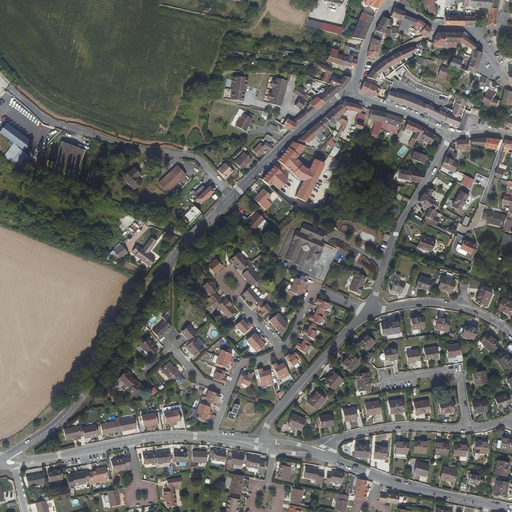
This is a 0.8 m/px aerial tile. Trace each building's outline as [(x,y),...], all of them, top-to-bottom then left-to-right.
[(382,0),(374,0),(374,2),(372,8),(378,9),(382,0)] [(433,0),(424,0),(424,6),(428,6),(428,12),(433,12),(433,15),(437,15),(437,8),(434,8),(433,0)] [(497,0),(490,0),(489,8),(487,25),(495,25),(496,10),(497,0)] [(404,14),(404,12),(394,8),(390,16),(399,19),(398,22),(400,23),(404,14)] [(399,29),(406,31),(408,25),(410,17),(404,14),(400,23),(399,28),(399,29)] [(464,16),(444,16),(444,25),(464,25),(464,16)] [(474,25),(475,16),(464,16),(464,25),(474,25)] [(378,25),(384,28),(384,27),(389,20),(383,17),(378,25)] [(408,25),(413,27),(418,20),(410,17),(408,25)] [(359,19),(351,37),(363,40),(371,23),(365,21),(359,19)] [(418,20),(413,27),(413,28),(419,31),(426,25),(421,21),(418,20)] [(341,29),(321,24),(319,29),(340,34),(341,29)] [(419,31),(424,36),(431,30),(426,25),(419,31)] [(375,35),(374,39),(375,39),(374,40),(372,40),(370,44),(379,46),(381,38),(383,32),(375,30),(373,35),(375,35)] [(443,42),(445,33),(438,32),(437,32),(435,45),(437,45),(436,47),(442,48),(443,42)] [(445,33),(443,42),(458,42),(462,33),(445,33)] [(468,47),(474,51),(471,58),(479,60),(482,51),(462,33),(458,42),(458,43),(468,47)] [(377,52),(379,46),(370,44),(368,51),(377,52)] [(384,61),(377,66),(381,72),(388,68),(395,64),(401,60),(411,55),(411,54),(415,52),(412,47),(398,53),(391,57),(384,61)] [(351,54),(350,54),(349,58),(346,57),(343,66),(349,67),(354,48),(353,48),(351,54)] [(354,48),(349,67),(354,69),(360,51),(354,48)] [(342,56),(336,54),(333,54),(334,50),(332,50),(331,53),(331,54),(329,57),(326,60),(339,65),(342,56)] [(376,59),(377,52),(368,51),(367,57),(376,59)] [(463,58),(467,59),(471,60),(467,70),(473,72),(475,73),(475,72),(479,60),(471,58),(464,56),(463,58)] [(426,60),(418,57),(416,64),(424,66),(426,60)] [(460,66),(462,60),(453,57),(448,67),(458,71),(460,66)] [(320,69),(326,72),(330,74),(332,70),(322,65),(319,64),(317,68),(320,69)] [(372,70),(367,77),(376,79),(385,79),(383,75),(381,72),(377,66),(372,70)] [(437,77),(444,79),(447,69),(441,66),(437,77)] [(330,81),(328,80),(330,74),(326,72),(323,82),(333,86),(341,89),(350,78),(343,76),(339,80),(332,77),(330,81)] [(230,99),(242,101),(244,91),(245,92),(247,78),(232,75),(230,89),(231,90),(230,99)] [(478,80),(474,78),(469,88),(473,90),(478,80)] [(275,79),(268,104),(280,107),(287,83),(275,79)] [(315,85),(309,80),(300,90),(306,94),(315,85)] [(360,90),(366,93),(369,84),(364,81),(360,90)] [(380,89),(369,84),(366,93),(376,97),(380,89)] [(324,102),(341,89),(333,86),(328,89),(322,88),(315,94),(316,97),(324,102)] [(481,100),(485,102),(492,104),(494,99),(496,93),(489,90),(487,93),(485,92),(481,100)] [(297,91),(294,95),(299,98),(295,104),(294,106),(299,108),(303,103),(302,102),(306,97),(297,91)] [(393,102),(396,94),(389,92),(386,99),(393,102)] [(404,96),(396,94),(393,102),(401,104),(415,109),(423,113),(426,105),(419,101),(404,96)] [(472,107),(473,101),(458,96),(450,116),(446,114),(443,122),(449,124),(448,126),(456,129),(466,104),(472,107)] [(324,102),(316,97),(313,100),(308,103),(309,104),(316,109),(324,102)] [(31,110),(22,105),(14,98),(6,108),(17,118),(16,119),(23,123),(31,110)] [(344,103),(338,106),(343,113),(347,110),(350,111),(351,109),(353,104),(347,103),(344,103)] [(308,115),(316,109),(309,104),(303,109),(305,112),(308,115)] [(362,107),(353,104),(351,109),(359,113),(362,107)] [(446,113),(426,105),(423,113),(422,114),(442,123),(443,122),(446,114),(446,113)] [(338,106),(333,110),(339,116),(343,113),(338,106)] [(252,119),(242,114),(244,111),(239,109),(236,115),(240,117),(235,126),(243,130),(247,124),(248,125),(252,119)] [(333,110),(329,113),(335,120),(336,119),(339,122),(341,119),(339,116),(333,110)] [(386,113),(372,110),(368,119),(376,121),(372,133),(378,135),(380,129),(381,127),(386,129),(388,124),(382,123),(386,113)] [(303,113),(291,121),(296,123),(307,116),(303,113)] [(329,113),(322,120),(326,125),(328,127),(335,120),(329,113)] [(396,117),(386,113),(382,123),(388,124),(400,127),(403,119),(396,117)] [(283,125),(290,129),(292,130),(296,123),(291,121),(286,119),(283,125)] [(306,143),(326,125),(322,120),(298,141),(306,143)] [(417,125),(407,121),(405,129),(415,133),(412,138),(418,141),(425,129),(417,125)] [(400,127),(388,124),(386,131),(398,134),(400,127)] [(30,142),(6,125),(0,133),(10,140),(16,144),(24,150),(30,142)] [(430,145),(435,136),(425,129),(418,141),(416,143),(420,146),(423,141),(430,145)] [(331,136),(319,149),(323,151),(327,146),(330,148),(334,143),(332,141),(334,139),(331,136)] [(412,138),(408,145),(414,148),(416,143),(418,141),(412,138)] [(474,139),(472,147),(477,148),(478,144),(485,146),(488,147),(489,138),(488,138),(474,139)] [(503,140),(489,138),(488,147),(499,150),(503,140)] [(16,144),(10,140),(7,144),(13,148),(14,146),(16,144)] [(465,150),(465,148),(471,148),(470,140),(458,141),(457,141),(458,149),(462,149),(462,150),(465,150)] [(85,151),(62,142),(54,163),(47,160),(43,169),(74,181),(85,151)] [(263,145),(259,144),(259,145),(265,148),(269,150),(273,147),(272,146),(269,145),(265,142),(263,145)] [(277,161),(282,165),(287,159),(289,161),(292,157),(301,145),(295,143),(292,142),(277,161)] [(265,148),(259,145),(253,151),(257,155),(265,148)] [(301,145),(292,157),(296,160),(305,149),(307,147),(303,146),(301,145)] [(21,166),(30,158),(14,146),(13,148),(6,158),(11,162),(21,166)] [(335,158),(339,149),(333,146),(329,155),(335,158)] [(453,161),(454,161),(457,155),(449,150),(445,157),(453,161)] [(241,169),(251,159),(243,152),(233,161),(241,169)] [(412,160),(424,164),(426,156),(414,152),(412,160)] [(453,161),(445,157),(443,162),(450,166),(453,161)] [(454,173),(456,169),(450,166),(443,162),(441,167),(454,173)] [(225,178),(229,175),(233,172),(232,171),(225,164),(217,171),(225,178)] [(272,165),(260,178),(276,193),(284,184),(280,180),(284,176),(272,165)] [(186,176),(177,166),(160,184),(168,193),(186,176)] [(499,167),(496,175),(504,178),(505,175),(507,170),(499,167)] [(140,174),(135,168),(131,172),(130,171),(123,178),(135,190),(142,184),(136,178),(140,174)] [(412,171),(400,169),(398,178),(406,179),(410,180),(412,171)] [(412,171),(410,180),(420,182),(425,174),(424,174),(412,171)] [(463,176),(460,183),(470,190),(473,180),(463,176)] [(311,195),(315,185),(309,182),(304,192),(311,195)] [(201,203),(214,192),(209,187),(206,189),(203,186),(196,192),(199,196),(197,198),(201,203)] [(424,205),(427,197),(432,191),(428,187),(418,201),(424,205)] [(270,196),(263,190),(254,200),(261,206),(270,196)] [(479,202),(483,194),(477,191),(473,199),(479,202)] [(510,206),(511,199),(511,197),(509,197),(510,194),(508,193),(509,192),(507,191),(503,204),(510,206)] [(452,206),(460,210),(467,196),(460,192),(452,206)] [(406,197),(404,196),(399,205),(405,209),(412,197),(409,194),(406,197)] [(435,207),(431,205),(433,201),(427,197),(424,205),(429,209),(434,211),(435,207)] [(440,218),(436,217),(438,213),(434,211),(429,209),(425,221),(426,221),(437,226),(440,218)] [(507,220),(508,217),(486,211),(484,216),(489,218),(488,223),(505,227),(507,220)] [(258,227),(265,219),(257,213),(254,217),(251,220),(258,227)] [(322,237),(325,238),(327,234),(303,224),(299,233),(296,231),(293,240),(289,249),(290,249),(286,258),(294,262),(293,263),(303,267),(303,266),(305,261),(313,265),(315,260),(315,259),(313,258),(317,251),(320,252),(320,251),(324,243),(320,242),(322,237)] [(431,252),(435,242),(421,237),(418,247),(431,252)] [(460,254),(464,256),(466,250),(474,252),(477,242),(473,240),(473,242),(465,239),(464,240),(457,238),(454,246),(456,247),(455,250),(457,252),(460,254)] [(138,247),(133,252),(137,255),(136,256),(149,267),(155,261),(147,255),(157,243),(153,239),(142,251),(138,247)] [(112,250),(119,260),(127,254),(121,244),(112,250)] [(315,260),(318,262),(323,252),(320,251),(320,252),(317,251),(313,258),(315,259),(315,260)] [(238,268),(246,261),(238,253),(231,260),(238,268)] [(214,274),(223,267),(216,259),(207,267),(214,274)] [(252,286),(260,279),(251,268),(253,266),(250,263),(243,269),(246,272),(243,275),(252,286)] [(423,288),(428,290),(431,280),(420,277),(416,287),(422,289),(423,288)] [(451,293),(455,282),(442,277),(438,288),(451,293)] [(296,278),(292,285),(306,291),(308,287),(305,286),(306,283),(296,278)] [(363,286),(364,282),(354,278),(349,290),(359,294),(359,293),(362,294),(364,289),(362,288),(363,286)] [(215,293),(218,290),(210,280),(202,287),(211,297),(209,298),(214,303),(219,298),(215,293)] [(400,294),(404,283),(394,280),(390,290),(400,294)] [(305,294),(306,291),(292,285),(289,291),(300,296),(302,292),(305,294)] [(253,306),(260,299),(250,288),(243,294),(253,306)] [(487,306),(493,294),(483,289),(477,302),(487,306)] [(226,299),(222,302),(219,298),(214,303),(212,304),(216,308),(217,306),(229,319),(236,313),(230,307),(232,305),(226,299)] [(511,313),(511,300),(505,298),(500,308),(511,313)] [(324,310),(326,311),(329,305),(317,300),(316,304),(319,305),(316,311),(322,314),(324,310)] [(262,318),(272,309),(267,304),(265,305),(262,302),(257,307),(261,312),(258,314),(262,318)] [(316,311),(313,318),(310,316),(308,320),(320,325),(323,319),(321,318),(322,314),(316,311)] [(281,320),(277,315),(269,321),(272,324),(269,326),(272,329),(281,320)] [(417,319),(417,317),(410,318),(413,333),(418,332),(417,329),(424,328),(423,318),(417,319)] [(438,317),(435,329),(447,331),(449,322),(444,320),(444,319),(438,317)] [(240,327),(238,329),(243,334),(252,326),(249,322),(246,325),(242,320),(237,324),(240,327)] [(286,326),(281,320),(272,329),(274,331),(277,329),(279,332),(286,326)] [(153,331),(159,338),(171,328),(165,321),(153,331)] [(381,325),(382,335),(399,333),(397,321),(391,322),(391,324),(381,325)] [(189,325),(181,333),(188,341),(196,333),(189,325)] [(316,333),(314,332),(316,328),(310,325),(307,331),(304,330),(302,334),(313,339),(316,333)] [(465,326),(462,336),(473,339),(477,329),(471,326),(470,328),(465,326)] [(255,334),(246,341),(251,347),(262,337),(259,334),(257,336),(255,334)] [(483,344),(492,352),(498,345),(494,341),(495,339),(490,335),(489,337),(486,334),(480,341),(483,344)] [(256,352),(264,345),(262,342),(264,340),(262,337),(251,347),(256,352)] [(358,345),(366,352),(374,343),(367,337),(363,341),(362,340),(358,345)] [(147,339),(141,345),(151,356),(158,349),(155,345),(153,347),(150,343),(151,343),(147,339)] [(204,349),(195,339),(185,348),(194,358),(204,349)] [(309,343),(303,339),(300,345),(297,343),(294,347),(305,354),(309,348),(307,347),(309,343)] [(459,354),(458,345),(446,346),(448,358),(454,357),(454,355),(459,354)] [(438,359),(436,348),(424,350),(425,359),(431,359),(432,360),(438,359)] [(396,361),(394,349),(382,351),(383,361),(389,360),(390,361),(396,361)] [(420,358),(418,349),(406,351),(407,362),(414,361),(414,359),(420,358)] [(232,363),(233,360),(230,358),(231,354),(221,350),(218,357),(232,363)] [(295,352),(290,357),(288,354),(284,357),(292,367),(298,362),(296,360),(299,357),(295,352)] [(346,357),(342,362),(350,369),(359,360),(352,354),(348,359),(346,357)] [(504,354),(496,360),(504,371),(511,364),(511,362),(509,358),(508,359),(504,354)] [(231,366),(232,363),(218,357),(215,364),(226,368),(227,365),(231,366)] [(169,362),(161,369),(172,382),(176,378),(180,375),(169,362)] [(279,381),(290,376),(286,369),(283,363),(277,366),(276,363),(271,365),(279,381)] [(257,369),(261,387),(273,385),(270,378),(269,370),(262,372),(262,368),(257,369)] [(225,384),(227,380),(223,378),(226,372),(219,370),(218,373),(216,373),(213,379),(225,384)] [(243,379),(242,380),(249,383),(253,372),(250,371),(249,370),(248,373),(242,370),(239,377),(243,379)] [(474,378),(475,385),(486,383),(484,371),(475,373),(475,378),(474,378)] [(119,379),(130,389),(138,380),(132,376),(131,377),(125,372),(119,379)] [(333,390),(342,380),(333,373),(324,383),(333,390)] [(367,377),(357,378),(359,391),(371,389),(369,382),(368,382),(367,377)] [(213,405),(215,398),(219,400),(220,396),(208,391),(206,398),(208,399),(206,402),(213,405)] [(317,409),(325,400),(316,392),(307,402),(317,409)] [(233,393),(231,398),(237,401),(239,395),(233,393)] [(508,403),(505,394),(495,398),(498,408),(503,406),(503,405),(508,403)] [(402,412),(401,400),(388,402),(390,414),(402,412)] [(454,412),(452,400),(439,403),(441,414),(454,412)] [(486,411),(485,400),(471,401),(473,413),(486,411)] [(428,412),(426,401),(414,403),(415,415),(428,412)] [(380,413),(378,402),(365,404),(367,415),(380,413)] [(211,416),(212,413),(209,411),(210,408),(200,404),(197,410),(211,416)] [(227,418),(233,421),(239,406),(234,404),(231,413),(229,412),(227,418)] [(356,419),(355,409),(343,411),(344,422),(351,421),(351,419),(356,419)] [(177,425),(176,422),(180,421),(178,410),(170,411),(173,426),(177,425)] [(211,416),(197,410),(194,417),(205,421),(206,418),(209,419),(211,416)] [(169,423),(170,426),(173,426),(170,411),(163,413),(165,424),(169,423)] [(151,429),(155,428),(154,425),(158,424),(156,413),(148,415),(151,429)] [(331,425),(330,414),(318,415),(319,425),(325,424),(325,426),(331,425)] [(151,429),(148,415),(141,416),(143,427),(147,426),(147,430),(151,429)] [(300,430),(304,419),(292,415),(288,426),(300,430)] [(119,421),(121,431),(136,429),(134,418),(119,421)] [(101,424),(103,435),(121,431),(119,421),(101,424)] [(75,440),(81,439),(80,437),(84,437),(82,428),(82,426),(63,430),(65,440),(73,438),(75,438),(75,440)] [(84,437),(84,439),(98,436),(96,426),(82,428),(84,437)] [(511,451),(511,441),(508,440),(509,439),(502,437),(500,448),(511,451)] [(414,442),(413,452),(426,453),(427,441),(421,441),(420,443),(414,442)] [(475,442),(474,452),(486,453),(487,441),(481,441),(481,443),(475,442)] [(396,442),(395,453),(407,454),(408,445),(402,444),(402,442),(396,442)] [(436,442),(435,454),(447,455),(448,445),(442,445),(442,443),(436,442)] [(454,445),(453,455),(465,456),(466,445),(460,444),(460,446),(454,445)] [(355,445),(354,456),(367,457),(368,446),(355,445)] [(374,448),(373,458),(386,459),(387,448),(380,447),(380,449),(374,448)] [(186,452),(181,452),(177,452),(177,450),(173,450),(173,461),(186,462),(186,452)] [(212,460),(224,462),(226,452),(225,452),(225,451),(221,450),(221,451),(214,450),(212,460)] [(156,452),(142,454),(144,464),(157,463),(156,454),(156,452)] [(157,464),(170,463),(168,452),(156,454),(157,463),(157,464)] [(192,452),(192,462),(206,463),(206,454),(199,454),(200,452),(192,452)] [(242,466),(244,455),(232,453),(230,463),(242,466)] [(258,469),(260,458),(247,456),(245,466),(258,469)] [(130,465),(129,457),(123,458),(124,460),(118,461),(118,459),(111,460),(113,471),(125,469),(125,467),(130,465)] [(506,476),(509,463),(497,460),(495,473),(506,476)] [(280,465),(277,479),(287,481),(291,463),(283,461),(283,466),(280,465)] [(425,476),(427,465),(414,461),(412,471),(418,472),(417,474),(425,476)] [(90,482),(95,481),(96,483),(109,480),(106,467),(98,469),(99,471),(96,471),(88,473),(89,480),(90,482)] [(317,480),(323,481),(324,473),(318,472),(319,470),(305,467),(304,477),(317,480)] [(452,483),(455,472),(443,469),(440,480),(452,483)] [(63,479),(61,470),(47,472),(49,481),(63,479)] [(344,473),(331,471),(331,474),(327,474),(325,482),(329,482),(329,481),(342,484),(344,473)] [(88,473),(88,472),(84,473),(84,472),(77,473),(77,475),(72,476),(74,486),(86,483),(86,481),(89,480),(88,473)] [(45,483),(43,473),(26,477),(28,486),(45,483)] [(72,476),(72,474),(66,475),(69,491),(74,490),(74,486),(72,476)] [(468,483),(481,485),(482,479),(478,479),(479,475),(475,474),(475,476),(470,474),(470,476),(468,476),(468,478),(469,478),(468,483)] [(243,476),(232,475),(229,493),(240,495),(243,476)] [(179,478),(166,480),(168,491),(174,490),(173,485),(180,484),(179,478)] [(367,491),(367,488),(365,488),(366,480),(358,479),(357,486),(355,497),(365,499),(367,491)] [(506,496),(508,483),(497,481),(494,494),(506,496)] [(110,507),(120,504),(117,489),(114,490),(107,491),(110,507)] [(291,504),(301,505),(303,491),(293,489),(291,500),(292,500),(291,504)] [(167,507),(176,505),(174,490),(168,491),(164,492),(165,502),(166,502),(167,507)] [(398,505),(399,495),(387,493),(387,495),(380,494),(379,501),(392,504),(398,505)] [(345,495),(337,494),(334,511),(337,511),(345,511),(349,496),(345,495)] [(237,511),(240,499),(228,498),(226,511),(220,511),(219,511),(237,511)] [(48,511),(46,501),(35,503),(37,511),(48,511)]
